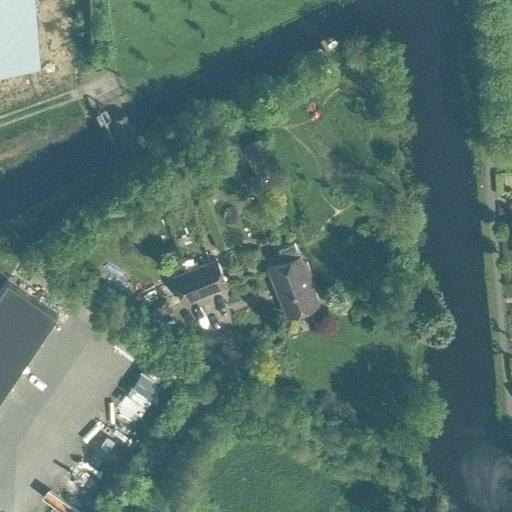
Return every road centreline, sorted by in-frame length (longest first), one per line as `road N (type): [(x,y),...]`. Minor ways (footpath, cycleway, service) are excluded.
road 1 (unknown): [(96,335),(0,474)]
road 2 (unclassified): [(119,511),(202,384)]
